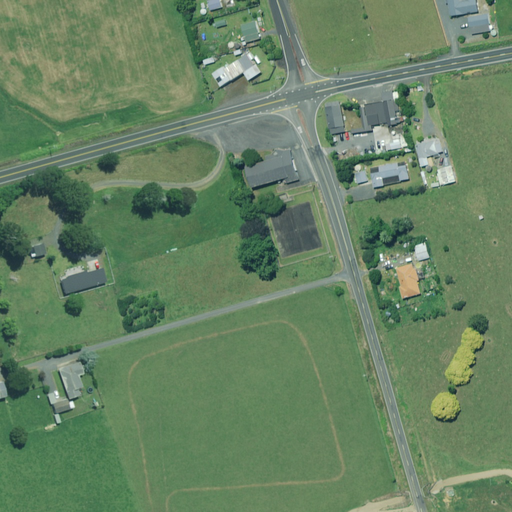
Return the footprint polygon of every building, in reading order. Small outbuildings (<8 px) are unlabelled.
[(223,7),(221,0),(212,0),(209,1),(212,11),(223,7)] [(465,0),(464,0),(463,0),(440,0),(442,8),(451,6),(452,16),(481,11),(479,0),(465,0)] [(492,31),(489,13),(480,15),(470,17),(474,34),(492,31)] [(226,19),(216,22),(214,23),(215,27),(218,26),(218,29),(228,26),(226,19)] [(262,39),(257,21),(243,24),(248,43),(262,39)] [(238,57),(236,58),(213,72),(223,87),(233,80),(233,81),(246,73),(250,80),(267,70),(257,55),(255,57),(252,52),(250,53),(247,49),(245,50),(243,51),(240,48),(234,52),(238,57)] [(380,102),(382,123),(402,121),(399,93),(389,94),(390,101),(380,102)] [(331,110),(335,137),(351,135),(347,108),(331,110)] [(411,146),(409,137),(403,139),(404,147),(411,146)] [(402,148),(401,139),(395,140),(388,142),(390,150),(402,148)] [(433,164),(432,159),(440,156),(440,154),(444,152),(441,139),(417,146),(423,167),(433,164)] [(284,185),(300,181),(291,149),(268,155),(270,163),(250,168),(256,188),(283,181),(284,185)] [(376,170),(380,188),(390,186),(389,180),(406,176),(408,183),(419,180),(416,162),(376,170)] [(457,181),(453,166),(438,170),(442,185),(457,181)] [(360,174),(363,186),(373,183),(370,172),(360,174)] [(485,219),(484,216),(477,197),(468,200),(475,219),(481,217),(482,220),(485,219)] [(32,258),(35,257),(44,254),(42,244),(33,247),(34,252),(30,253),(32,258)] [(431,258),(428,245),(417,248),(420,261),(431,258)] [(420,279),(416,263),(398,269),(403,286),(401,287),(404,299),(422,294),(418,279),(420,279)] [(105,283),(101,268),(60,279),(64,294),(105,283)] [(83,374),(79,362),(58,369),(68,399),(79,395),(76,388),(81,387),(78,376),(83,374)] [(50,405),(52,404),(56,414),(69,409),(73,407),(72,402),(67,404),(66,400),(56,403),(53,393),(47,395),(50,405)]
